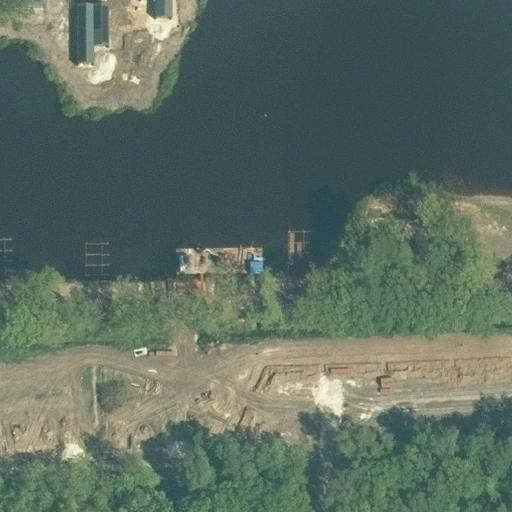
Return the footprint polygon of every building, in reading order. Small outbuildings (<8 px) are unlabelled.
[(42,0),(10,0),(11,10),(42,10),(42,0)] [(171,18),(170,0),(139,0),(139,4),(154,4),(154,22),(171,22),(171,18)] [(107,48),(107,10),(75,10),(75,18),(75,68),(92,68),(92,50),(107,50),(107,48)] [(410,149),(410,190),(439,190),(439,149),(410,149)] [(358,151),(358,193),(386,192),(386,151),(358,151)] [(295,224),(295,265),(324,265),(323,224),(295,224)] [(187,231),(187,272),(215,272),(215,231),(187,231)] [(241,232),(241,274),(270,274),(270,232),(241,232)] [(123,234),(123,276),(152,276),(152,234),(123,234)] [(54,236),(54,278),(83,278),(83,236),(54,236)] [(0,237),(0,279),(20,279),(20,238),(0,237)] [(472,239),(472,281),(500,281),(500,239),(472,239)] [(425,355),(425,397),(454,397),(454,355),(425,355)] [(482,357),(482,398),(510,398),(510,357),(482,357)] [(363,364),(363,405),(392,405),(392,364),(363,364)] [(309,373),(309,415),(338,415),(338,373),(309,373)] [(152,374),(132,394),(161,424),(181,404),(152,374)] [(93,382),(73,402),(103,431),(123,411),(93,382)] [(0,385),(0,422),(19,404),(0,385)]
